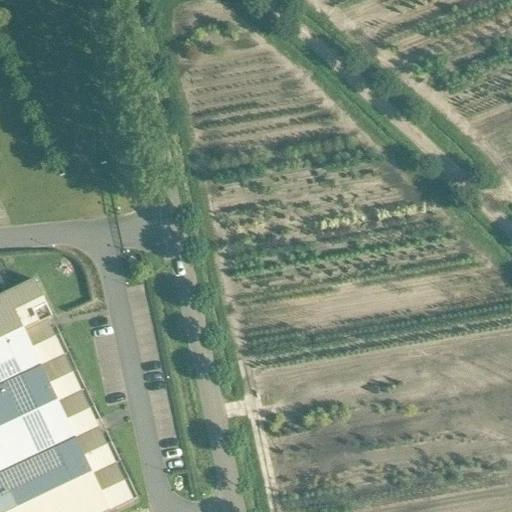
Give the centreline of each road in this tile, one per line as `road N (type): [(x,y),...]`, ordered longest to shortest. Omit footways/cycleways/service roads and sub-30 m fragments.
road 1 (tertiary): [(233,511),(125,0)]
road 2 (unknown): [(170,219),(80,228),(141,511)]
road 3 (track): [(511,238),(262,0)]
